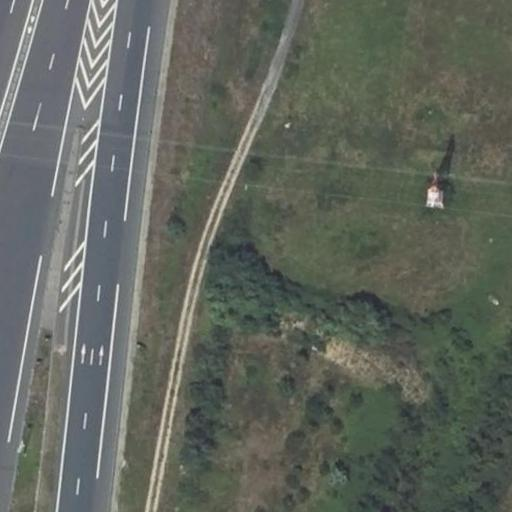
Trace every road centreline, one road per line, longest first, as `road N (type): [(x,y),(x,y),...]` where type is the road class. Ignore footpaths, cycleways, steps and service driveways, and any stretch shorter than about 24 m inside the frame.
road 1 (motorway): [(74,511),(135,0)]
road 2 (motorway): [(0,268),(66,0)]
